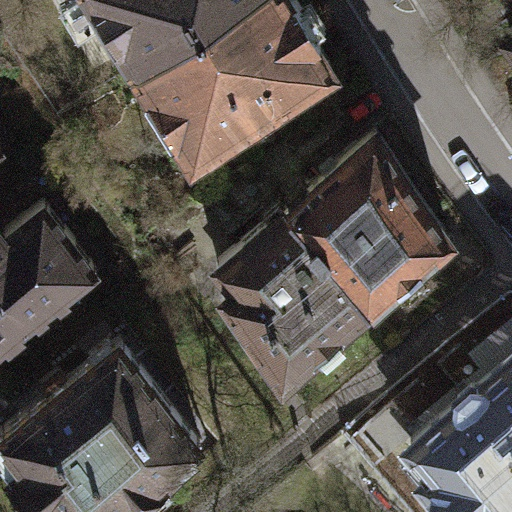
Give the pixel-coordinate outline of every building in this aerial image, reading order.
[(96,0),(136,62),(236,0),(96,0)] [(332,65),(291,0),(236,0),(136,62),(191,152),(332,65)] [(0,269),(78,209),(0,109),(0,269)] [(289,201),(367,302),(454,235),(375,134),(289,201)] [(285,366),(367,302),(289,201),(220,255),(236,276),(223,286),(285,366)] [(0,269),(0,455),(43,511),(71,511),(222,395),(78,209),(0,269)] [(511,511),(511,341),(405,436),(427,460),(415,470),(452,511),(511,511)]
